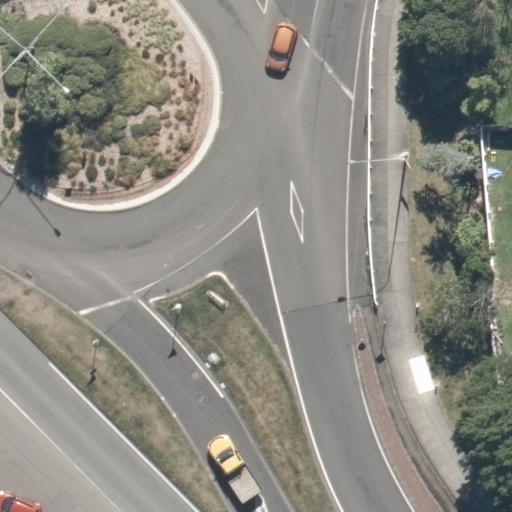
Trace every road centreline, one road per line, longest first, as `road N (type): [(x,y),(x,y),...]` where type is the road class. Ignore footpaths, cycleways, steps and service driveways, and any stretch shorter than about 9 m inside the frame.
road 1 (secondary): [(259,133),(294,189),(329,384),(377,511)]
road 2 (secondary): [(264,511),(185,386),(50,247)]
road 3 (secondary): [(259,133),(232,189),(150,244),(99,255),(50,247)]
road 4 (secondary): [(159,511),(0,351)]
